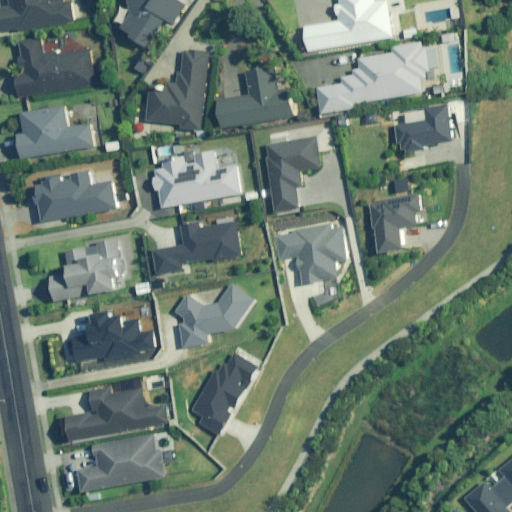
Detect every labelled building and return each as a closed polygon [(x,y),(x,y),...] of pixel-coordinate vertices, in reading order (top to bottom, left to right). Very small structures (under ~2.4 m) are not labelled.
[(0,33),(23,29),(24,31),(78,22),(73,0),(13,0),(14,5),(0,7),(0,33)] [(189,5),(181,0),(132,0),(135,13),(125,28),(136,35),(135,38),(151,48),(166,25),(173,30),(189,5)] [(387,0),(379,1),(378,0),(344,0),(345,3),(339,4),(342,21),(309,26),(313,50),(398,36),(392,0),(387,0)] [(92,50),(61,54),(61,52),(47,54),(45,38),(25,41),(27,56),(23,57),(25,68),(27,68),(28,71),(20,72),(24,96),(97,85),(92,50)] [(431,94),(430,89),(438,88),(432,47),(424,49),(423,44),(398,48),(398,52),(364,57),(366,69),(358,70),(359,75),(346,76),(347,83),(323,87),(327,115),(362,110),(361,104),(431,94)] [(188,54),(186,54),(185,73),(181,73),(181,84),(171,83),(171,87),(153,87),(151,122),(185,124),(185,127),(206,128),(207,99),(204,99),(205,93),(208,93),(208,78),(207,78),(207,74),(210,74),(211,52),(206,52),(206,51),(192,50),(192,51),(188,51),(188,54)] [(155,61),(147,56),(139,68),(147,73),(155,61)] [(227,128),(295,116),(296,121),(304,120),(303,115),(300,116),(295,87),(281,90),(277,67),(250,71),(254,94),(222,99),(227,128)] [(93,123),(72,126),(69,105),(27,112),(30,134),(23,135),(27,159),(97,147),(93,123)] [(270,145),(274,173),(268,174),(270,183),(276,182),(281,211),(308,207),(305,186),(309,185),(306,169),(326,166),(322,136),(270,145)] [(122,141),(109,142),(110,151),(123,150),(122,141)] [(159,166),(163,189),(152,191),(156,209),(167,207),(167,209),(250,194),(244,161),(226,165),(223,149),(165,160),(165,165),(159,166)] [(209,225),(205,226),(204,221),(186,225),(190,242),(160,248),(165,274),(190,269),(188,263),(220,256),(221,260),(249,254),(247,246),(242,221),(234,222),(234,218),(209,223),(209,225)] [(49,252),(55,284),(46,285),(48,297),(57,295),(58,304),(125,292),(123,280),(131,278),(123,236),(85,243),(86,245),(49,252)] [(199,422),(226,438),(270,367),(237,347),(231,357),(227,354),(191,410),(203,417),(199,422)] [(68,413),(74,442),(180,425),(176,400),(153,403),(150,382),(92,391),(95,409),(68,413)] [(79,469),(83,492),(178,478),(173,443),(163,445),(161,434),(86,445),(90,468),(79,469)] [(511,511),(511,462),(502,470),(509,479),(496,489),(489,481),(468,498),(479,511),(511,511)]
